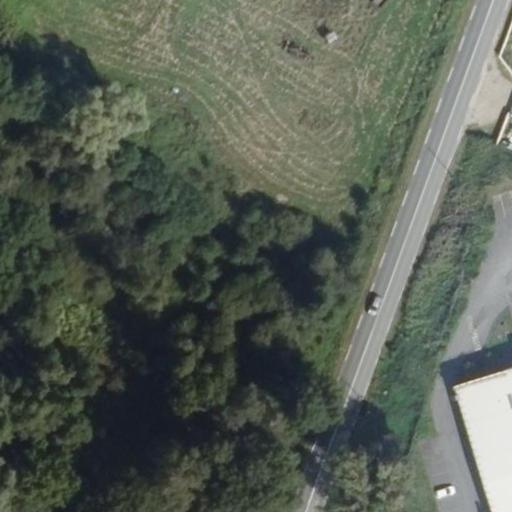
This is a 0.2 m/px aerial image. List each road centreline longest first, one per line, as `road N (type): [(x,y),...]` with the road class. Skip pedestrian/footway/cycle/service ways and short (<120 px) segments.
road 1 (primary): [(307,511),(496,0)]
road 2 (residential): [(511,270),(477,279),(421,395),(450,511)]
